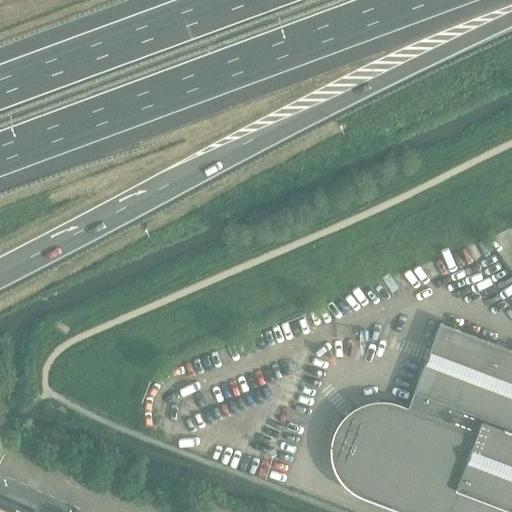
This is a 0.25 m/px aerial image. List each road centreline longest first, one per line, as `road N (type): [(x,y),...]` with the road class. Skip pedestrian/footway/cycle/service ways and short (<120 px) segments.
road 1 (motorway): [(0,273),(511,23)]
road 2 (motorway): [(0,155),(422,0)]
road 3 (motorway): [(243,0),(0,89)]
